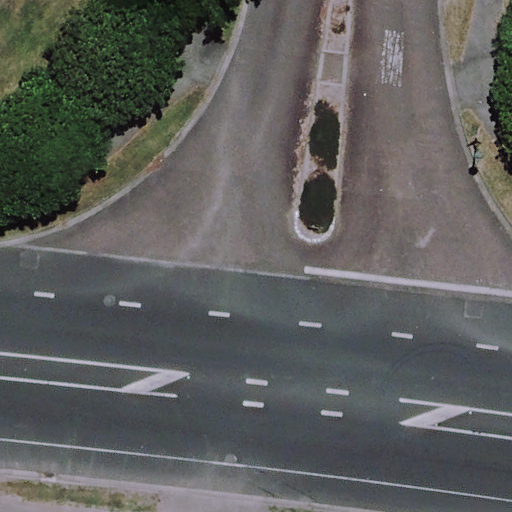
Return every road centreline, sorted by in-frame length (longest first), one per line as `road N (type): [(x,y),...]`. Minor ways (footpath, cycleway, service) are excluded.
road 1 (residential): [(293,401),(340,0)]
road 2 (tertiary): [(293,401),(0,368)]
road 3 (tertiary): [(511,428),(293,401)]
